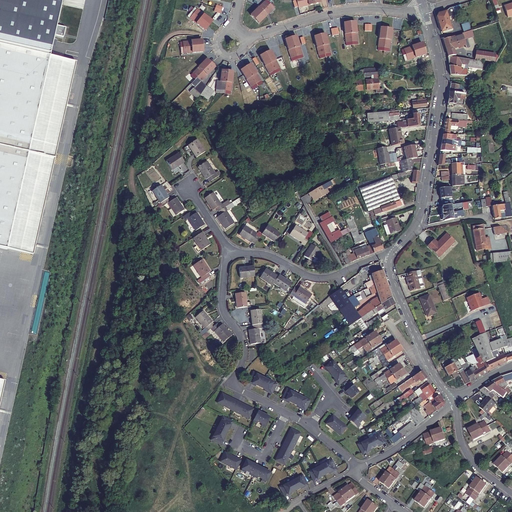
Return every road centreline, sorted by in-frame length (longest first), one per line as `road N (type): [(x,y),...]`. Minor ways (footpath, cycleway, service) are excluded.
road 1 (residential): [(360,466),(305,422),(232,383),(243,348),(221,303),(231,253)]
road 2 (residential): [(423,9),(441,95),(422,208),(392,253)]
road 3 (unknown): [(85,47),(37,266)]
road 4 (residential): [(423,9),(340,10),(243,38)]
road 5 (residential): [(392,253),(320,277),(267,254),(231,253)]
road 6 (residential): [(392,253),(393,285),(433,375),(454,402)]
